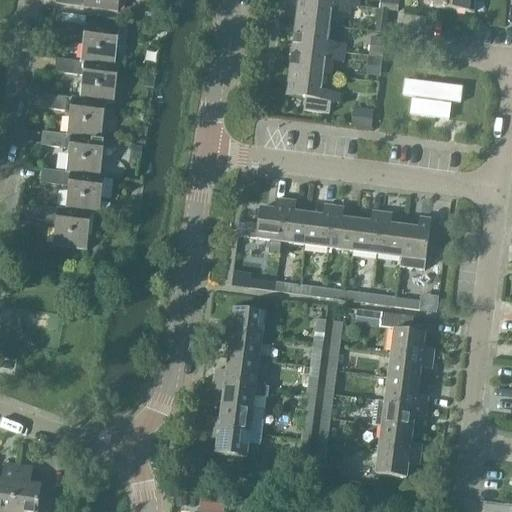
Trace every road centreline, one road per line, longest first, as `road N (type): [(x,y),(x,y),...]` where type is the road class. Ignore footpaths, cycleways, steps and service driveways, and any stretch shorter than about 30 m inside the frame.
road 1 (tertiary): [(157,450),(204,151)]
road 2 (unclassified): [(501,194),(204,151)]
road 3 (unclassified): [(511,450),(479,440),(474,424),(501,194)]
road 4 (unclassified): [(157,450),(64,434),(0,411)]
road 5 (tertiary): [(204,151),(228,0)]
road 6 (unclassified): [(0,173),(23,22)]
